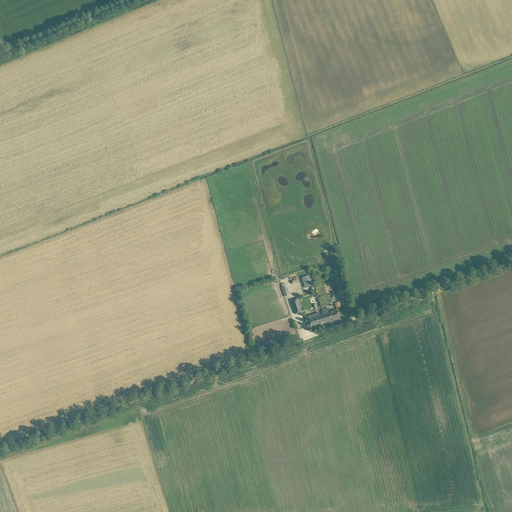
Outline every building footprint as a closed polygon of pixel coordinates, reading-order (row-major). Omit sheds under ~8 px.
[(309,276),(302,278),(305,288),(312,285),(309,276)] [(343,294),(338,277),(332,279),(337,296),(343,294)] [(290,295),(288,289),(287,286),(282,288),(283,291),(285,297),(290,295)] [(302,312),(297,298),(290,301),(295,315),(302,312)] [(329,312),(328,308),(322,310),(323,314),(320,315),(319,313),(313,315),(314,317),(308,318),(309,323),(310,327),(326,323),(340,319),(337,310),(332,311),(329,312)]
